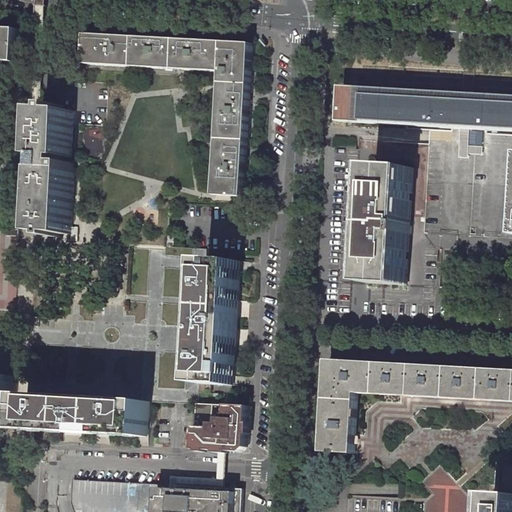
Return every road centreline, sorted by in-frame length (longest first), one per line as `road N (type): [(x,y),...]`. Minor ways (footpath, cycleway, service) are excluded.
road 1 (unclassified): [(300,19),(275,468)]
road 2 (residential): [(275,468),(58,457)]
road 3 (tertiary): [(300,19),(511,39)]
road 4 (tertiary): [(119,0),(300,19)]
road 5 (tertiary): [(511,14),(388,0)]
